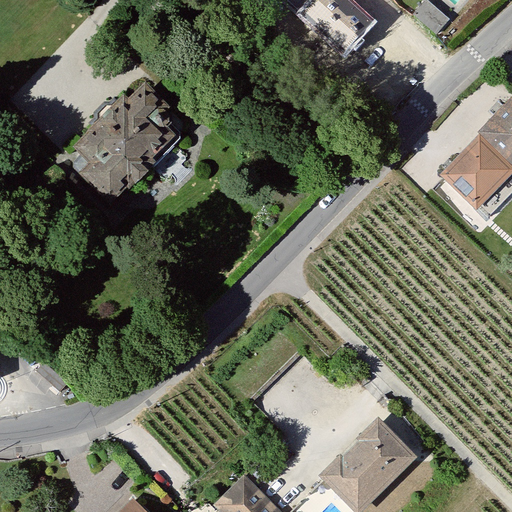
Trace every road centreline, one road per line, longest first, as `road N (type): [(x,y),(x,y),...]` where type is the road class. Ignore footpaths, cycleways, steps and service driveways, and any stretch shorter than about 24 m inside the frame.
road 1 (residential): [(205,334),(511,26)]
road 2 (track): [(511,500),(275,263)]
road 3 (residential): [(205,334),(110,406),(77,421),(0,435)]
